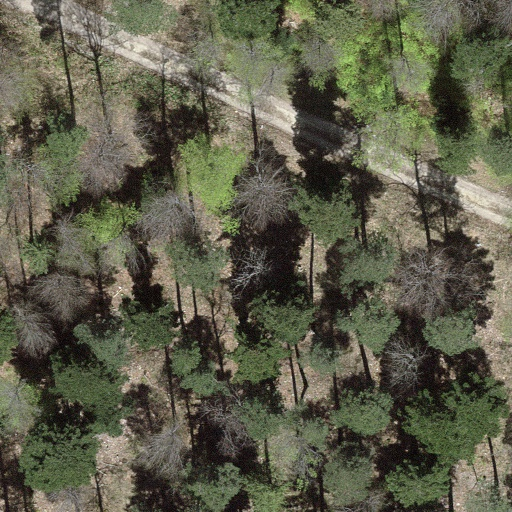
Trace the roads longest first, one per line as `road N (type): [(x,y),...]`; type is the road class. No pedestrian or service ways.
road 1 (track): [(511,224),(8,0)]
road 2 (track): [(192,82),(0,95)]
